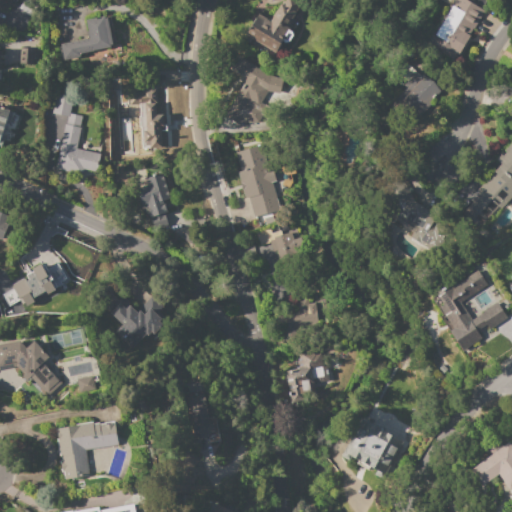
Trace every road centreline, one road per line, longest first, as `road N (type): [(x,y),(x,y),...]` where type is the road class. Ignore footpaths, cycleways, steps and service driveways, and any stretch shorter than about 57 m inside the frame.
road 1 (residential): [(207,0),(193,83),(276,450),(282,511)]
road 2 (residential): [(255,358),(181,272),(0,182)]
road 3 (residential): [(506,375),(449,430),(398,511)]
road 4 (residential): [(511,23),(481,70),(449,158)]
